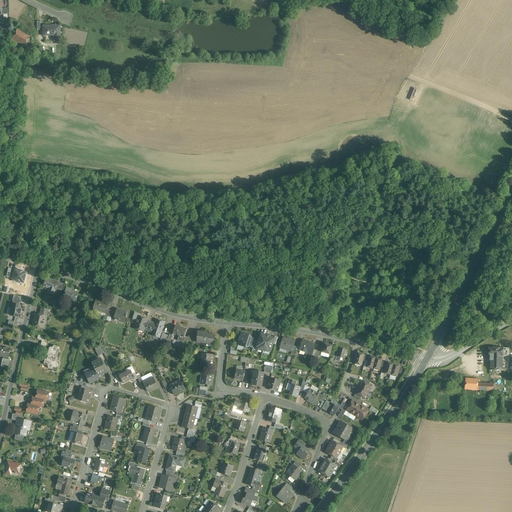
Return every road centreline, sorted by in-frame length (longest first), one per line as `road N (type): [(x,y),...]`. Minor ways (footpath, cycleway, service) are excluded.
road 1 (residential): [(76,505),(108,387),(171,406),(143,511)]
road 2 (residential): [(226,323),(165,312),(38,266)]
road 3 (tertiary): [(425,361),(511,193)]
road 4 (tertiary): [(320,511),(425,361)]
road 5 (residential): [(0,434),(38,266)]
road 6 (residential): [(264,397),(327,425),(295,511)]
road 7 (residential): [(355,342),(226,323)]
road 8 (residential): [(226,511),(264,397)]
